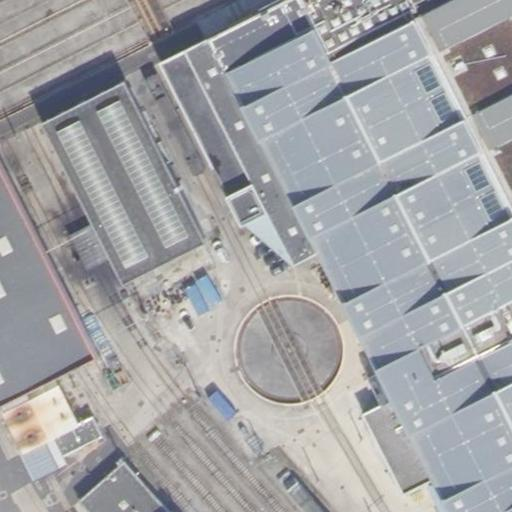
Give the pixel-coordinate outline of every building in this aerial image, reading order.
[(0,0),(0,119),(18,110),(138,50),(236,0),(0,0)] [(511,0),(279,0),(208,36),(315,252),(390,401),(408,436),(493,390),(511,427),(511,0)] [(315,252),(208,36),(158,61),(238,224),(265,211),(292,265),(315,252)] [(210,241),(129,79),(43,122),(124,284),(210,241)] [(79,368),(107,355),(0,145),(0,409),(13,402),(79,368)] [(64,457),(105,436),(94,417),(82,423),(62,385),(17,408),(5,414),(26,454),(29,453),(38,471),(46,467),(64,457)] [(511,511),(511,427),(493,390),(408,436),(430,480),(446,511),(511,511)] [(403,494),(430,480),(408,436),(390,401),(363,414),(403,494)] [(167,511),(136,477),(123,461),(77,501),(86,511),(167,511)]
